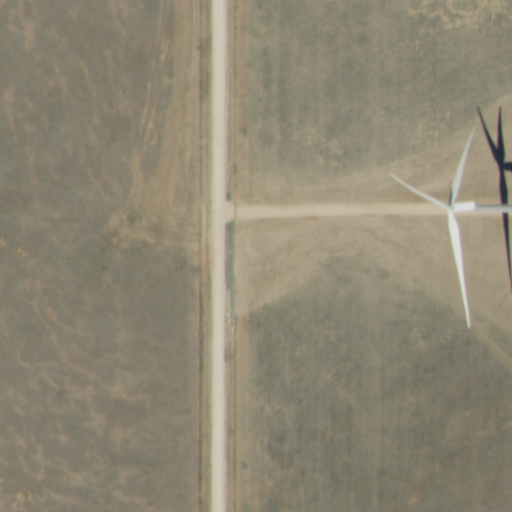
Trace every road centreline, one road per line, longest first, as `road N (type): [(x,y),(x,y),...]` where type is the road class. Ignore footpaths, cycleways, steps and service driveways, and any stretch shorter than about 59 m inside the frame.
road 1 (residential): [(217,511),(219,0)]
road 2 (track): [(511,211),(218,213)]
